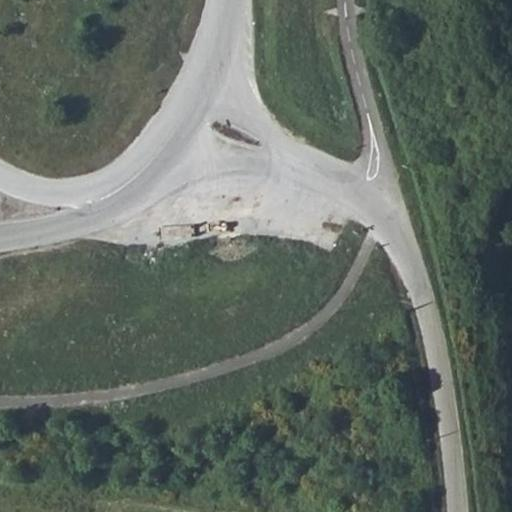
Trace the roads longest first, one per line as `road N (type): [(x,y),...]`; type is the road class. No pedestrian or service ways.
road 1 (residential): [(471,511),(457,382),(436,300),(403,231),(340,178)]
road 2 (unclassified): [(0,241),(81,226),(111,210),(172,152)]
road 3 (unclassified): [(172,152),(77,193),(29,188),(0,173)]
road 4 (residential): [(172,152),(340,178)]
road 5 (unclassified): [(340,178),(211,79)]
